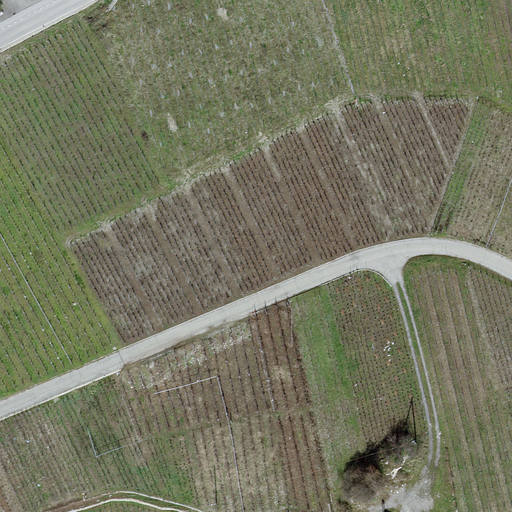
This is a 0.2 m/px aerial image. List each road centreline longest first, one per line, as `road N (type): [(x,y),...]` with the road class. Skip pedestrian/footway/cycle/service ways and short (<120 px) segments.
road 1 (track): [(0,410),(359,261),(425,250),(486,261),(511,275)]
road 2 (track): [(387,257),(444,450)]
